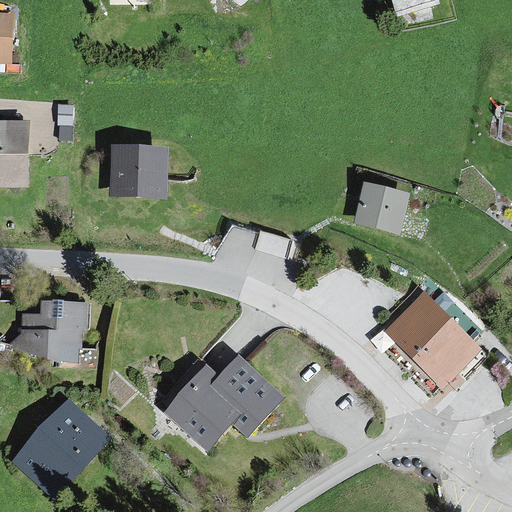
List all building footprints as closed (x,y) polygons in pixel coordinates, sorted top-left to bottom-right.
[(443,0),(395,0),(401,20),(446,8),(443,0)] [(17,20),(0,18),(0,70),(13,72),(17,20)] [(76,110),(57,110),(57,130),(77,130),(76,110)] [(35,126),(0,125),(0,194),(34,195),(35,126)] [(174,154),(115,152),(113,200),(173,202),(174,154)] [(415,198),(367,187),(355,225),(400,235),(415,198)] [(481,347),(426,291),(385,331),(441,387),(481,347)] [(37,319),(13,318),(11,366),(67,368),(68,350),(92,351),(94,306),(38,304),(37,319)] [(209,371),(166,419),(213,457),(228,446),(244,457),(285,399),(242,362),(219,383),(209,371)] [(67,403),(10,466),(62,510),(118,445),(67,403)]
